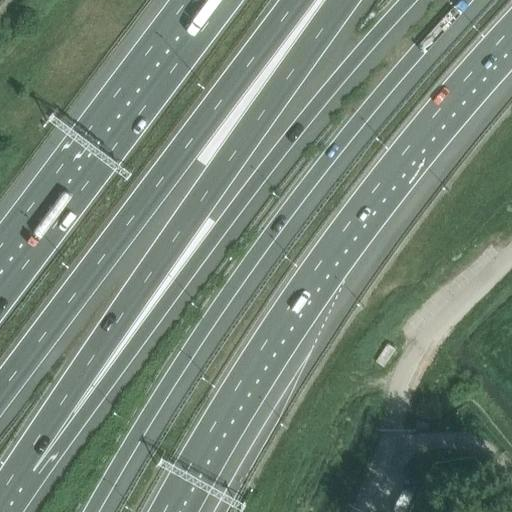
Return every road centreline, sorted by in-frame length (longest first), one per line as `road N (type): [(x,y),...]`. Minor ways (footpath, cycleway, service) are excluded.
road 1 (motorway): [(91,511),(238,277),(463,0)]
road 2 (motorway): [(26,467),(408,0)]
road 3 (motorway): [(169,502),(309,278),(511,28)]
road 4 (motorway): [(26,467),(338,0)]
road 5 (motorway): [(0,394),(303,0)]
road 6 (motorway): [(203,0),(0,273)]
road 7 (unclassified): [(391,420),(402,375),(427,339),(511,254)]
